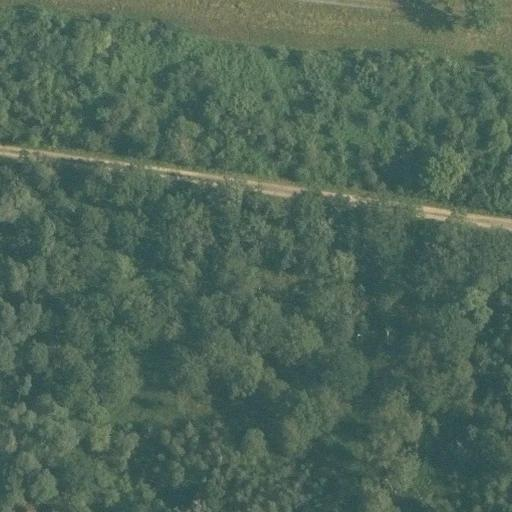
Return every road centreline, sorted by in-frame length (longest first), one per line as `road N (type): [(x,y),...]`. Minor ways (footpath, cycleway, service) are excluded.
road 1 (track): [(511,228),(0,156)]
road 2 (track): [(511,13),(323,0)]
